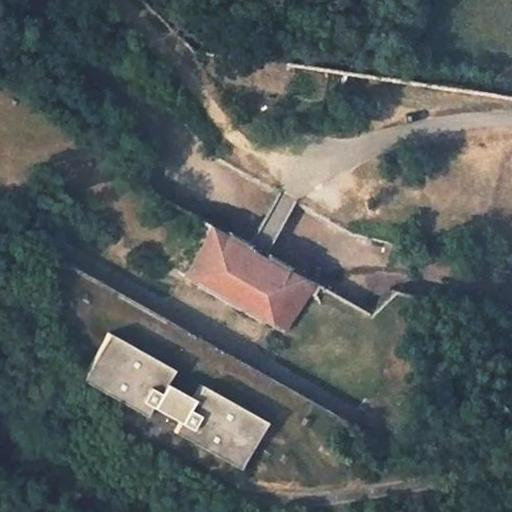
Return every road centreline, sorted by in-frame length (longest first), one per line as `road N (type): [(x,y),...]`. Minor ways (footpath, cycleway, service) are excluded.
road 1 (residential): [(203,472),(252,500),(319,503),(511,469)]
road 2 (residential): [(255,255),(292,193),(337,164),(424,138),(511,125)]
road 3 (track): [(0,418),(35,463),(118,511)]
